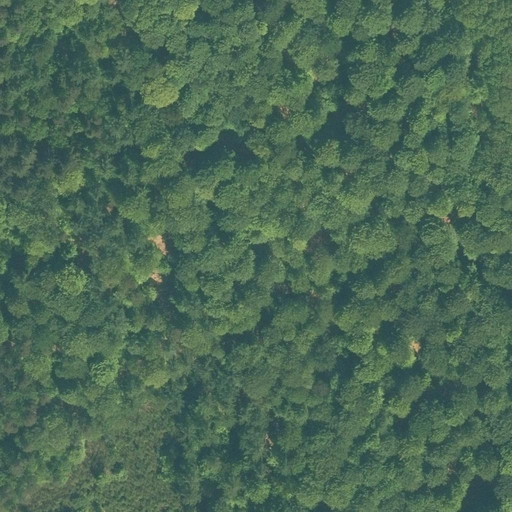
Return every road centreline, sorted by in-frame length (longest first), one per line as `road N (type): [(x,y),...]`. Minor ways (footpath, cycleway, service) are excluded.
road 1 (track): [(249,296),(116,0)]
road 2 (track): [(252,304),(511,193)]
road 3 (track): [(121,362),(68,257),(0,167)]
road 4 (track): [(252,304),(345,511)]
road 5 (track): [(121,362),(249,296)]
road 6 (track): [(0,426),(121,362)]
